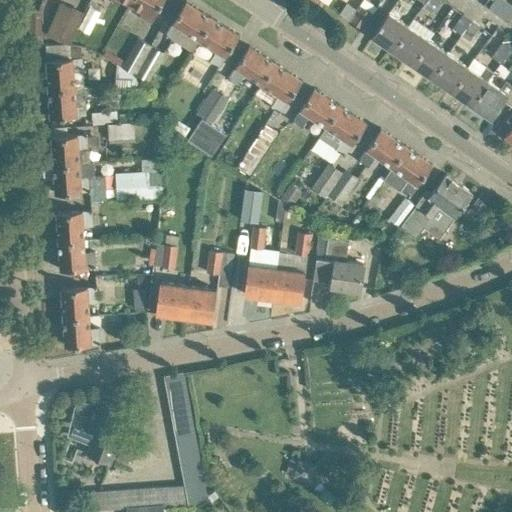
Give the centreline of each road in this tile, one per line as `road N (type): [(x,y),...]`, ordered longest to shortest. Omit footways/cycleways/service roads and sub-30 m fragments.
road 1 (residential): [(23,387),(57,373),(353,320),(511,263)]
road 2 (residential): [(23,387),(0,2)]
road 3 (residential): [(511,183),(247,0)]
road 4 (residential): [(31,511),(23,387)]
